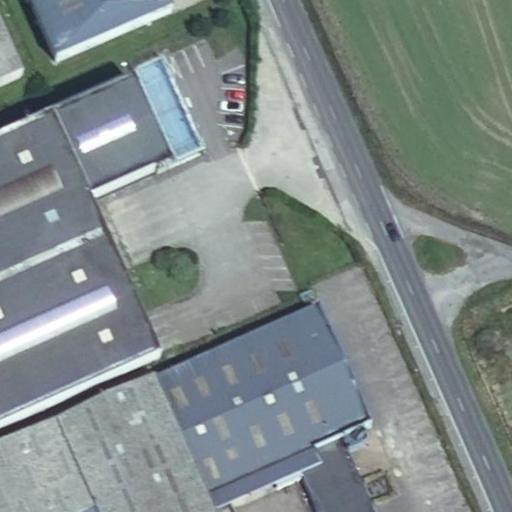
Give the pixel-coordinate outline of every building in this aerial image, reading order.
[(24,0),(53,66),(168,17),(160,0),(24,0)] [(0,87),(20,78),(0,30),(0,87)] [(60,121),(0,146),(0,433),(32,420),(43,414),(127,377),(135,374),(162,362),(60,121)] [(259,475),(293,460),(295,465),(301,478),(315,511),(375,511),(348,453),(361,446),(359,442),(363,440),(367,438),(364,429),(372,424),(322,310),(174,375),(198,431),(223,489),(206,498),(210,507),(263,484),(259,475)] [(135,374),(127,377),(134,393),(141,389),(135,374)] [(174,375),(155,383),(180,440),(198,431),(174,375)] [(50,430),(35,436),(68,511),(211,511),(210,507),(206,498),(223,489),(198,431),(180,440),(155,383),(141,389),(134,393),(50,430)] [(43,414),(32,420),(38,434),(50,430),(43,414)] [(0,511),(68,511),(35,436),(0,451),(0,511)] [(368,439),(368,438),(363,440),(359,442),(361,446),(365,444),(366,443),(367,443),(367,442),(368,442),(368,439)] [(263,484),(210,507),(211,511),(219,511),(301,478),(295,465),(293,460),(259,475),(263,484)]
